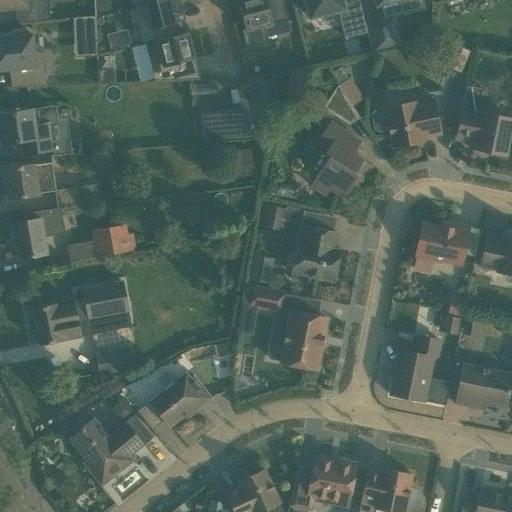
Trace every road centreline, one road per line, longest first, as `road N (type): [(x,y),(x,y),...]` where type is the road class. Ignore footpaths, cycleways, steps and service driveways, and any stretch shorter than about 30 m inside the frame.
road 1 (residential): [(352,411),(395,205),(426,191),(511,207)]
road 2 (residential): [(123,511),(229,431),(287,409),(352,411)]
